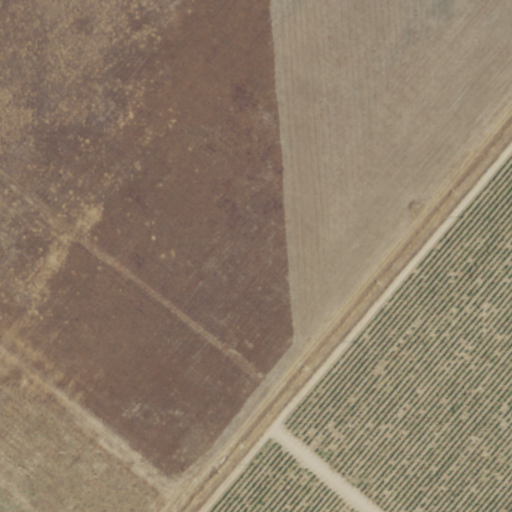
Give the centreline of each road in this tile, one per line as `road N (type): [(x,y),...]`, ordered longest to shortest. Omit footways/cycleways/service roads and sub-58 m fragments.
road 1 (track): [(511,142),(197,511)]
road 2 (track): [(273,424),(375,511)]
